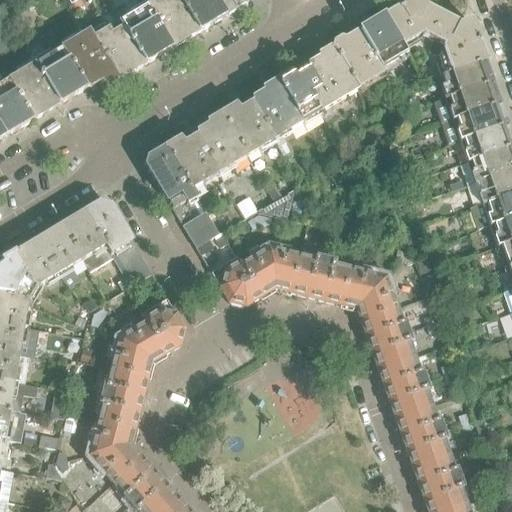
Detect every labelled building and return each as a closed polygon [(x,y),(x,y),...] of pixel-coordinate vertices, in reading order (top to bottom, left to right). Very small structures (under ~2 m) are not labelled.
[(144,68),(197,35),(175,0),(163,0),(119,27),(144,68)] [(175,0),(197,35),(246,6),(246,5),(246,0),(175,0)] [(435,35),(442,21),(424,11),(417,1),(384,21),(402,51),(421,39),(434,47),(438,37),(435,35)] [(73,12),(82,7),(79,3),(70,8),(73,12)] [(144,68),(119,27),(107,34),(98,19),(83,28),(77,19),(71,23),(77,33),(83,29),(87,36),(61,51),(85,91),(100,82),(105,91),(144,68)] [(381,76),(408,60),(402,51),(384,21),(332,52),(357,95),(383,79),(381,76)] [(484,65),(470,26),(459,30),(442,21),(435,35),(438,37),(434,47),(429,57),(433,60),(443,56),(445,63),(437,66),(442,80),(484,65)] [(31,124),(85,91),(61,51),(7,84),(31,124)] [(357,95),(332,52),(308,67),(309,70),(305,72),(320,96),(310,103),(319,118),(357,95)] [(488,87),(486,81),(488,77),(484,65),(442,80),(447,97),(443,98),(445,102),(488,87)] [(319,118),(310,103),(320,96),(305,72),(291,81),(289,78),(252,101),(253,104),(251,105),(274,145),(280,154),(283,160),(289,156),(285,148),(287,147),(283,140),(319,118)] [(0,142),(31,124),(7,84),(0,87),(0,142)] [(389,97),(385,86),(379,89),(383,99),(389,97)] [(407,94),(402,86),(389,94),(395,102),(407,94)] [(496,108),(494,102),(496,98),(493,90),(489,87),(488,87),(445,102),(452,124),(496,108)] [(274,145),(251,105),(236,114),(234,112),(221,119),(247,161),(274,145)] [(503,130),(501,123),(503,119),(500,111),(496,109),(496,108),(452,124),(456,136),(438,143),(441,151),(460,145),(503,130)] [(191,195),(247,161),(221,119),(196,134),(197,137),(180,147),(178,145),(165,153),(191,195)] [(511,150),(509,144),(510,140),(508,132),(503,130),(460,145),(467,166),(511,150)] [(353,160),(355,150),(343,158),(350,169),(352,168),(353,160)] [(511,174),(511,151),(511,150),(467,166),(475,188),(479,187),(478,186),(511,174)] [(191,195),(165,153),(148,163),(146,170),(171,212),(185,203),(187,206),(195,201),(191,195)] [(364,179),(360,165),(352,168),(350,169),(345,186),(364,179)] [(511,197),(511,174),(478,186),(479,187),(483,198),(479,199),(482,208),(486,207),(511,197)] [(463,191),(460,184),(448,189),(450,195),(463,191)] [(228,195),(222,185),(217,188),(223,198),(228,195)] [(365,202),(359,186),(344,192),(350,208),(365,202)] [(280,200),(274,191),(268,195),(273,204),(280,200)] [(511,220),(511,197),(486,207),(490,218),(486,220),(489,229),(511,220)] [(144,267),(110,211),(98,208),(71,224),(68,223),(63,226),(62,230),(60,231),(81,267),(82,266),(89,277),(100,270),(93,259),(107,251),(124,279),(144,267)] [(217,238),(206,220),(204,216),(182,230),(195,251),(208,244),(213,241),(217,238)] [(269,228),(271,220),(254,217),(251,233),(269,228)] [(353,225),(350,218),(341,221),(343,229),(353,225)] [(511,220),(489,229),(493,240),(496,249),(500,248),(501,250),(511,245),(511,220)] [(72,272),(81,267),(60,231),(58,232),(54,231),(49,234),(48,238),(23,253),(20,252),(14,255),(13,259),(10,260),(25,284),(38,293),(58,280),(69,293),(79,284),(72,272)] [(329,246),(333,234),(324,232),(321,244),(329,246)] [(338,248),(341,236),(333,234),(329,246),(338,248)] [(411,247),(407,234),(386,241),(387,247),(411,253),(411,247)] [(217,238),(213,241),(219,251),(226,247),(220,237),(217,238)] [(208,244),(195,251),(199,259),(213,251),(208,244)] [(511,268),(511,245),(501,250),(508,270),(511,268)] [(275,293),(268,248),(246,262),(249,266),(245,268),(238,266),(259,302),(274,293),(275,293)] [(288,297),(298,259),(285,256),(286,253),(268,248),(275,293),(288,297)] [(400,265),(408,257),(397,254),(396,261),(400,265)] [(412,268),(408,257),(400,265),(405,269),(412,268)] [(315,304),(326,262),(313,259),(312,263),(298,259),(288,297),(315,304)] [(38,293),(25,284),(10,260),(2,266),(0,265),(0,297),(17,300),(27,308),(28,307),(38,293)] [(340,310),(350,272),(334,268),(335,265),(326,262),(315,304),(340,310)] [(431,274),(426,262),(415,266),(419,278),(431,274)] [(259,302),(238,266),(231,271),(228,266),(210,277),(228,306),(230,307),(231,308),(241,311),(242,310),(244,311),(259,302)] [(133,289),(150,278),(144,267),(124,279),(125,281),(117,286),(122,294),(130,290),(130,291),(124,295),(126,298),(127,298),(131,305),(139,300),(136,296),(135,294),(136,293),(133,289)] [(356,314),(388,279),(362,272),(361,275),(350,272),(340,310),(356,314)] [(396,313),(391,299),(395,297),(388,279),(356,314),(360,325),(396,313)] [(0,356),(18,360),(27,309),(27,308),(17,300),(0,297),(0,356)] [(183,333),(165,303),(148,313),(151,319),(144,323),(165,358),(179,350),(180,348),(181,347),(183,337),(183,335),(183,333)] [(97,310),(89,304),(81,307),(88,316),(97,310)] [(101,324),(106,318),(101,312),(93,318),(101,324)] [(409,336),(405,325),(401,326),(396,313),(360,325),(369,351),(409,336)] [(96,331),(101,324),(93,318),(89,328),(96,331)] [(165,358),(144,323),(143,323),(142,329),(137,332),(135,329),(112,342),(150,367),(165,358)] [(67,334),(54,332),(54,331),(36,327),(35,334),(47,336),(66,340),(67,334)] [(32,333),(30,343),(46,345),(48,336),(47,336),(35,334),(32,333)] [(413,362),(408,348),(412,346),(409,336),(369,351),(377,374),(413,362)] [(150,367),(112,342),(107,363),(111,364),(109,373),(146,382),(150,367)] [(13,387),(18,360),(0,356),(0,412),(8,414),(19,415),(22,399),(35,401),(37,391),(13,387)] [(426,385),(422,375),(418,376),(413,362),(377,374),(386,399),(426,385)] [(452,375),(449,368),(440,371),(442,379),(452,375)] [(140,409),(146,382),(109,373),(105,388),(101,387),(98,399),(140,409)] [(454,383),(452,376),(452,375),(442,379),(445,386),(454,383)] [(479,400),(473,383),(466,386),(471,402),(479,400)] [(83,393),(84,386),(76,384),(75,391),(83,393)] [(431,411),(426,397),(430,395),(426,385),(386,399),(395,423),(431,411)] [(54,394),(49,421),(62,424),(67,396),(54,394)] [(133,435),(140,409),(98,399),(96,408),(100,409),(96,425),(133,435)] [(481,422),(476,406),(468,409),(473,425),(481,422)] [(443,435),(440,424),(436,425),(431,411),(395,423),(404,449),(443,435)] [(0,463),(8,415),(8,414),(0,412),(0,463)] [(468,425),(466,417),(457,420),(460,428),(468,425)] [(130,450),(133,435),(96,425),(94,436),(89,435),(82,463),(130,450)] [(471,433),(468,425),(460,428),(462,436),(471,433)] [(448,460),(442,446),(447,444),(443,435),(404,449),(412,472),(448,460)] [(55,454),(57,443),(40,439),(37,450),(55,454)] [(112,488),(141,462),(130,450),(82,463),(101,483),(104,480),(112,488)] [(64,468),(66,459),(58,456),(55,465),(64,468)] [(461,484),(457,473),(453,474),(448,460),(412,472),(421,497),(461,484)] [(126,511),(159,482),(141,462),(112,488),(121,499),(118,502),(126,511)] [(47,468),(45,481),(60,484),(60,483),(51,469),(47,468)] [(163,511),(176,501),(159,482),(126,511),(127,511),(163,511)] [(454,511),(465,508),(460,494),(464,493),(461,484),(421,497),(426,511),(454,511)] [(53,511),(67,511),(71,505),(59,498),(52,511),(53,511)] [(185,511),(176,501),(163,511),(185,511)]
